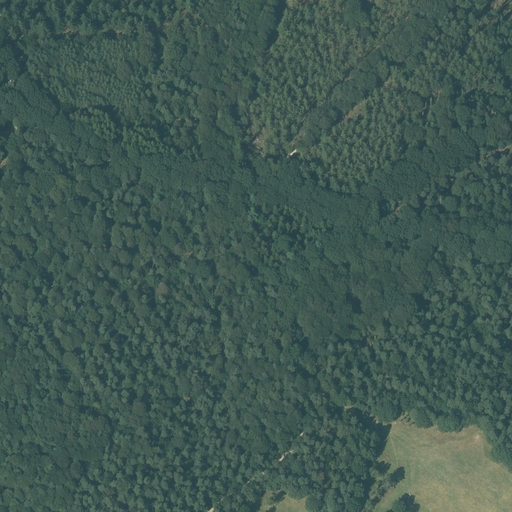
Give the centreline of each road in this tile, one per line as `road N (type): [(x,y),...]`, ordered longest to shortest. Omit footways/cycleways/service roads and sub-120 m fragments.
road 1 (track): [(262,0),(238,90),(231,187),(511,247)]
road 2 (track): [(257,191),(276,262),(272,294),(449,154),(511,117)]
road 3 (track): [(449,0),(234,215)]
road 4 (track): [(0,69),(58,133),(153,175),(231,187),(234,215)]
road 5 (track): [(311,366),(309,420),(297,440),(214,511)]
road 6 (track): [(234,215),(245,261),(282,306),(311,366)]
